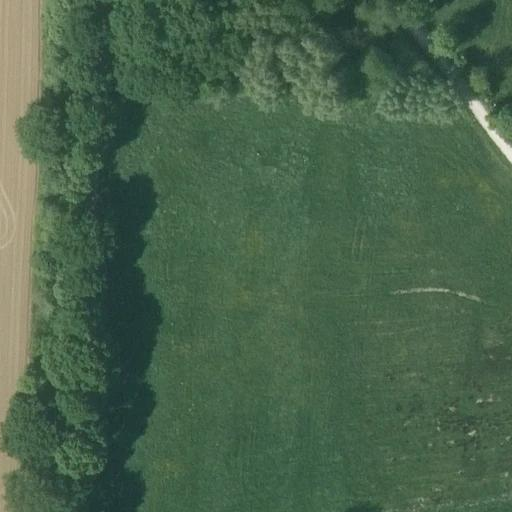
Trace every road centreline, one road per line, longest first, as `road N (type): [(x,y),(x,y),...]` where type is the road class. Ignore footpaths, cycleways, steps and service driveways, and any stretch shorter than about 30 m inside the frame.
road 1 (track): [(80,511),(99,0)]
road 2 (track): [(388,0),(511,154)]
